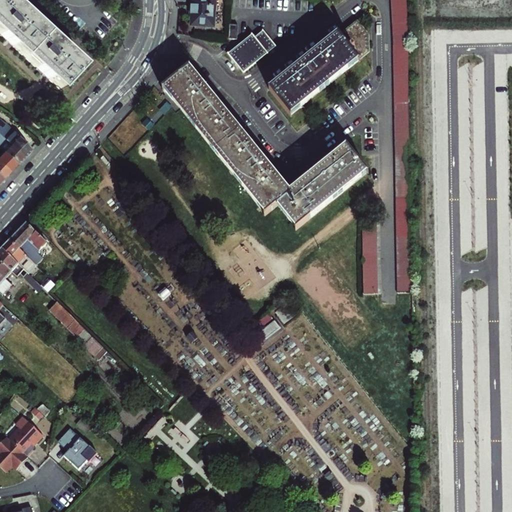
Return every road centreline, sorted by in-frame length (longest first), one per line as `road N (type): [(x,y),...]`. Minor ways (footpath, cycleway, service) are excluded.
road 1 (residential): [(390,297),(385,91)]
road 2 (residential): [(237,94),(281,148),(297,151),(385,91)]
road 3 (residential): [(357,0),(237,94)]
road 4 (primary): [(73,137),(136,76),(154,44)]
